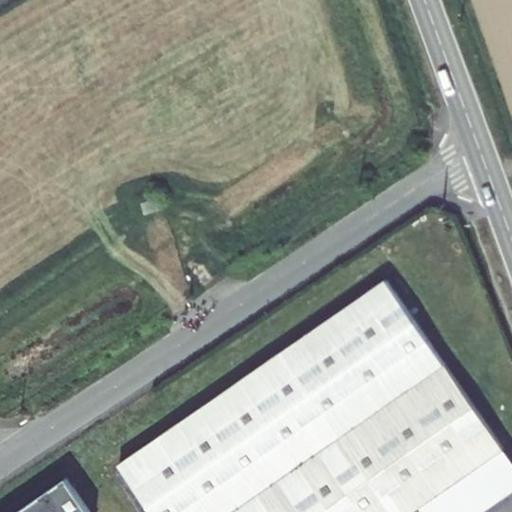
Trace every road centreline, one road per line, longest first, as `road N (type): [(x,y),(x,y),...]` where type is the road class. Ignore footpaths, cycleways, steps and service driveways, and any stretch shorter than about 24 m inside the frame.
road 1 (residential): [(0,460),(480,148)]
road 2 (tertiary): [(480,148),(426,0)]
